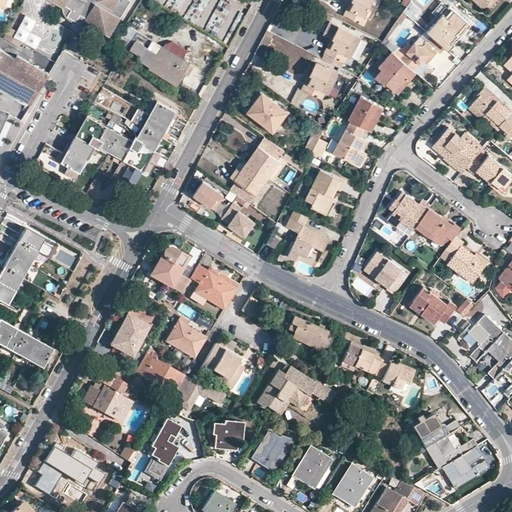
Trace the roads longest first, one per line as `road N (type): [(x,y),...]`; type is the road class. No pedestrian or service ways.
road 1 (residential): [(511,21),(395,150),(327,299)]
road 2 (residential): [(142,236),(0,488)]
road 3 (residential): [(511,451),(429,350),(327,299)]
road 4 (residential): [(270,0),(160,207)]
road 5 (residential): [(327,299),(160,207)]
road 6 (residential): [(177,508),(183,481),(199,468),(219,467),(294,511)]
road 7 (residential): [(142,236),(13,179)]
